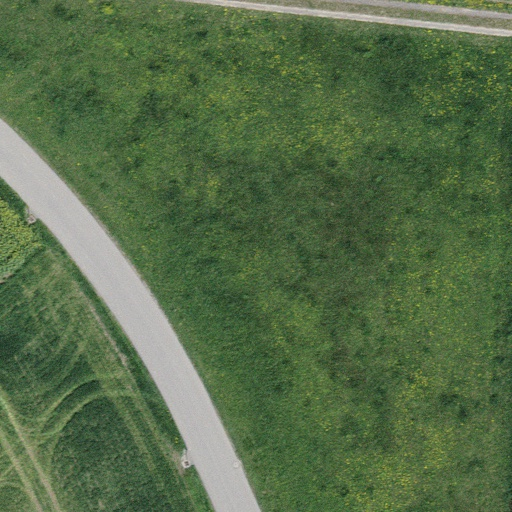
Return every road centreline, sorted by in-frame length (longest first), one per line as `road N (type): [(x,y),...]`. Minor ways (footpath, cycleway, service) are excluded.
road 1 (unclassified): [(236,511),(179,390),(105,267),(0,149)]
road 2 (track): [(255,0),(511,28)]
